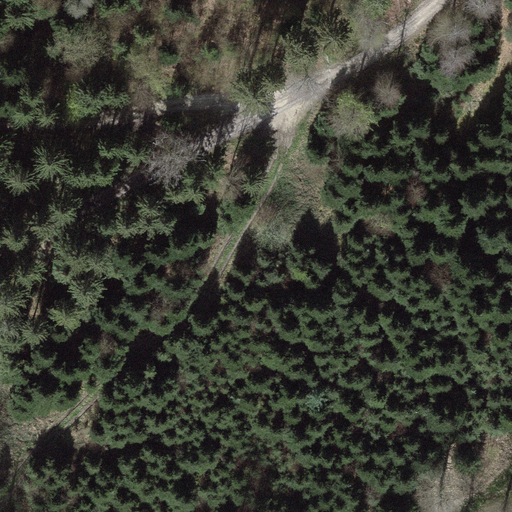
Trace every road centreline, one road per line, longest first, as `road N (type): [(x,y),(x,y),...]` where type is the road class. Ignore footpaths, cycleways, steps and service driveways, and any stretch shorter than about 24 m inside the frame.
road 1 (track): [(0,121),(276,113),(280,150),(240,252),(0,496)]
road 2 (track): [(427,0),(276,113),(0,249)]
